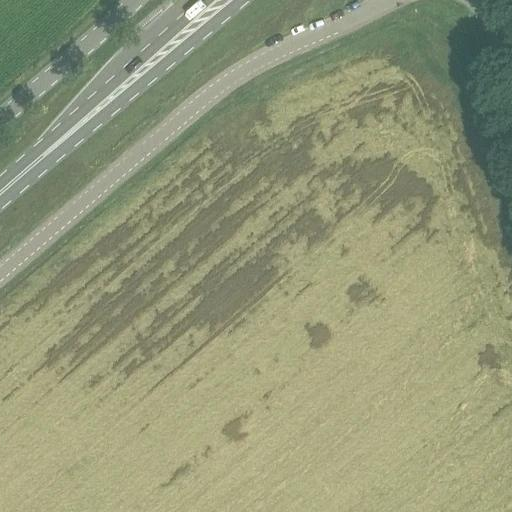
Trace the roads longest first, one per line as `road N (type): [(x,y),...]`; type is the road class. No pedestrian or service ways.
road 1 (unclassified): [(0,274),(217,86),(390,0)]
road 2 (primary): [(0,197),(244,0)]
road 3 (primary): [(208,0),(0,189)]
road 4 (unclassified): [(0,119),(134,0)]
